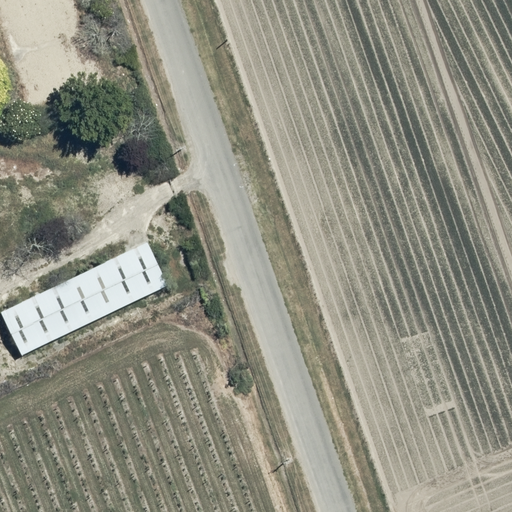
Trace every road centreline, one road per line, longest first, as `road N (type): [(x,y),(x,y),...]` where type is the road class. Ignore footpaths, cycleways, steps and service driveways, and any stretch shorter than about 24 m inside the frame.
road 1 (unclassified): [(332,511),(156,0)]
road 2 (unknown): [(0,293),(213,165)]
